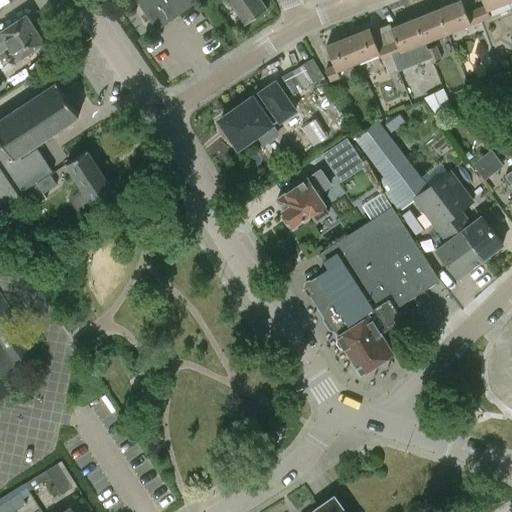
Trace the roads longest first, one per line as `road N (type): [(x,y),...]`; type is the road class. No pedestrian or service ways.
road 1 (tertiary): [(337,416),(159,119)]
road 2 (residential): [(378,424),(511,286)]
road 3 (residential): [(159,119),(297,25)]
road 4 (residential): [(226,511),(301,463),(337,416)]
road 5 (tertiary): [(159,119),(73,0)]
road 6 (tertiary): [(511,469),(378,424)]
